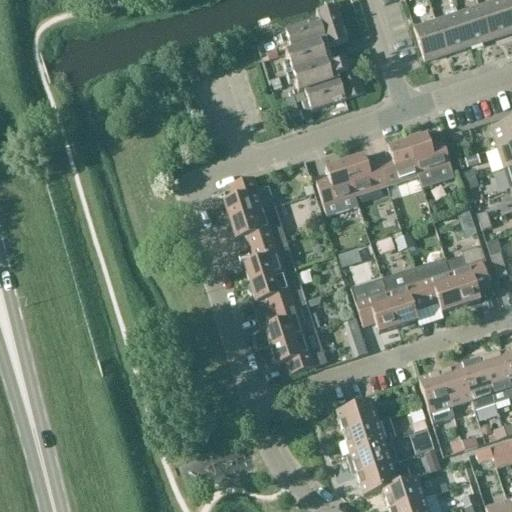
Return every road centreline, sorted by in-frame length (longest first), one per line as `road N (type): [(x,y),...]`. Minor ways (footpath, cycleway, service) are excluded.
road 1 (residential): [(251,404),(190,189),(404,114)]
road 2 (residential): [(251,404),(511,322)]
road 3 (primary): [(33,430),(0,263)]
road 4 (residential): [(325,511),(277,471),(251,404)]
